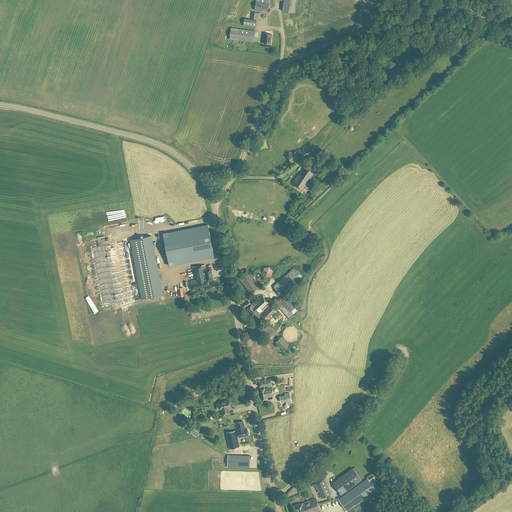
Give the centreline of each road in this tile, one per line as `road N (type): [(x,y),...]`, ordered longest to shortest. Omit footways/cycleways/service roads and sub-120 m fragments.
road 1 (unclassified): [(213,204),(285,62),(456,7),(511,31)]
road 2 (unclassified): [(279,511),(213,204)]
road 3 (unclassified): [(213,204),(192,168),(162,146),(0,104)]
